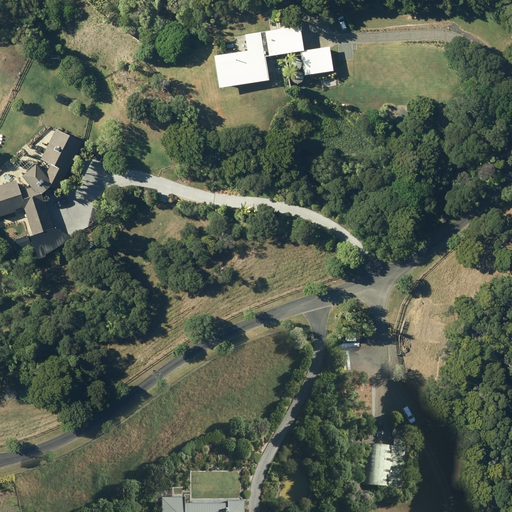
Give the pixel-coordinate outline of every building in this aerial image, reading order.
[(302,24),(266,29),(270,57),(302,52),(305,75),(334,71),(330,45),(305,49),(302,24)] [(248,49),(216,54),(221,87),(268,80),(261,32),(246,34),(248,49)] [(58,189),(83,142),(57,128),(41,159),(52,165),(47,175),(36,163),(23,175),(32,186),(21,189),(18,179),(0,185),(0,217),(24,209),(33,235),(54,228),(43,194),(52,185),(58,189)] [(343,335),(344,344),(364,342),(363,333),(343,335)] [(378,407),(369,406),(368,428),(377,428),(378,407)] [(403,447),(369,445),(368,483),(401,484),(403,447)] [(245,511),(246,501),(186,499),(186,497),(164,496),(163,511),(245,511)]
